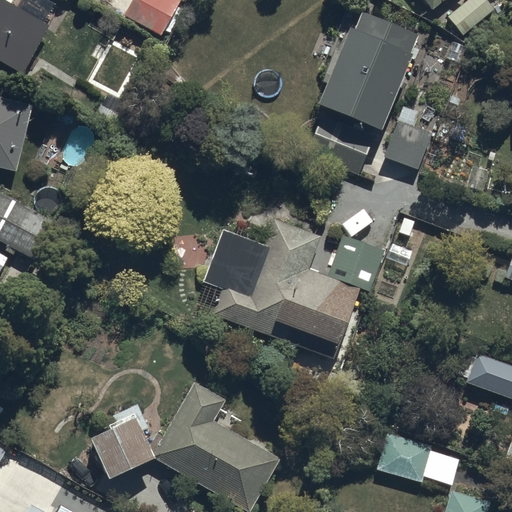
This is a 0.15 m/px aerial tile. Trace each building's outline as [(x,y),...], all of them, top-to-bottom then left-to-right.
[(0,64),(20,77),(61,8),(47,0),(18,0),(13,9),(0,1),(0,64)] [(176,0),(132,0),(124,16),(160,35),(178,1),(176,0)] [(419,0),(429,11),(442,0),(419,0)] [(483,0),(467,0),(447,16),(462,34),(492,10),(483,0)] [(298,152),(357,177),(417,38),(358,12),(298,152)] [(125,101),(108,92),(93,122),(110,130),(125,101)] [(0,169),(15,173),(31,106),(0,98),(0,169)] [(397,119),(382,157),(419,172),(434,133),(397,119)] [(0,241),(35,261),(57,226),(0,194),(0,241)] [(211,316),(333,361),(360,289),(372,293),(387,253),(343,237),(328,277),(308,269),(319,239),(270,220),(260,246),(221,232),(201,283),(221,290),(211,316)] [(466,383),(511,398),(511,367),(476,355),(466,383)] [(151,457),(248,511),(279,459),(214,422),(226,402),(193,384),(151,457)] [(108,478),(151,457),(133,419),(89,440),(108,478)] [(385,433),(374,470),(423,485),(434,448),(385,433)] [(486,511),(489,505),(450,493),(443,511),(486,511)]
